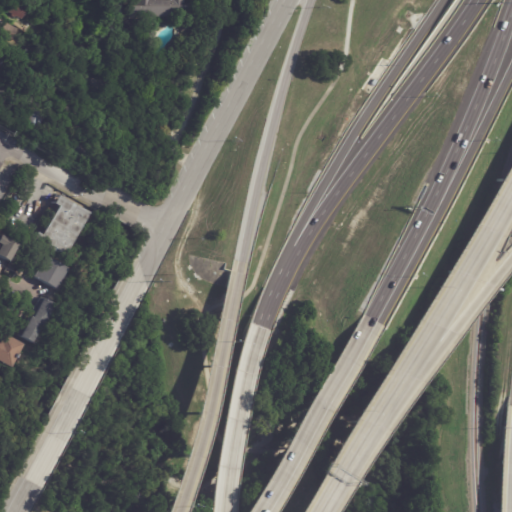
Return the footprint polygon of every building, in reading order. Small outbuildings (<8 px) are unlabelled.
[(187,0),(187,17),(137,17),(137,18),(127,18),(127,20),(118,20),(118,17),(110,17),(110,4),(119,3),(119,0),(187,0)] [(3,14),(22,18),(24,5),(6,1),(3,14)] [(16,29),(0,20),(0,37),(9,42),(16,29)] [(24,51),(30,54),(26,61),(21,58),(24,51)] [(21,124),(30,109),(45,119),(36,134),(21,124)] [(74,141),(91,154),(83,164),(66,152),(74,141)] [(87,211),(61,257),(34,241),(36,237),(33,235),(35,230),(40,233),(55,205),(51,202),(55,194),(87,211)] [(0,238),(11,244),(3,260),(0,258),(0,236),(1,237),(0,238)] [(62,280),(58,278),(53,288),(30,275),(41,256),(67,271),(62,280)] [(0,296),(14,304),(9,313),(0,308),(0,296)] [(53,304),(43,321),(45,322),(39,334),(35,332),(33,337),(35,338),(32,343),(30,342),(29,343),(18,336),(16,335),(18,331),(20,332),(28,316),(31,317),(42,297),(53,304)] [(0,332),(19,344),(6,368),(0,364),(0,332)]
